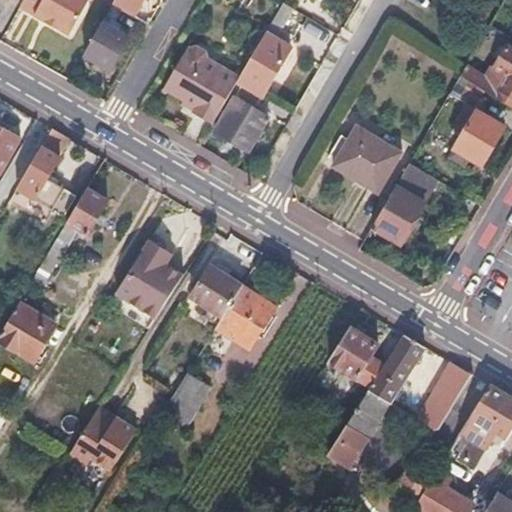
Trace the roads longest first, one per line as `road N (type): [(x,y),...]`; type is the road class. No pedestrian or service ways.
road 1 (tertiary): [(0,70),(433,323)]
road 2 (residential): [(433,323),(511,192)]
